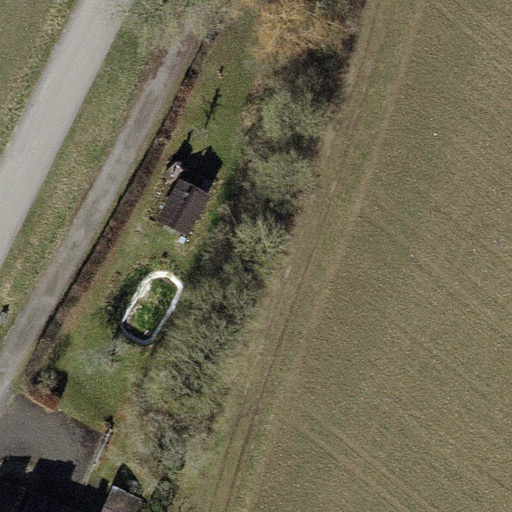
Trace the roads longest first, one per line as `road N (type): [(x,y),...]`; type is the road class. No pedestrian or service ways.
road 1 (track): [(204,0),(0,398)]
road 2 (residential): [(0,207),(100,0)]
